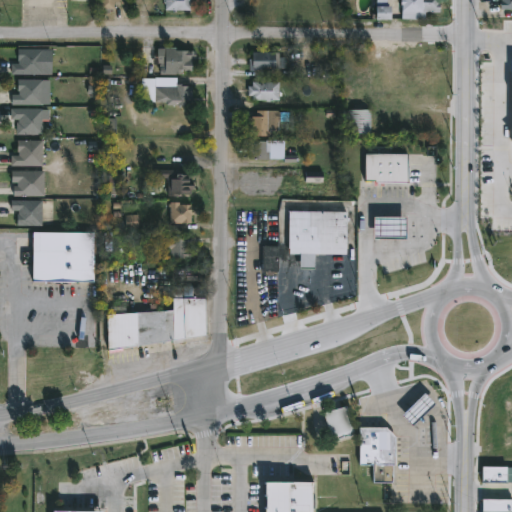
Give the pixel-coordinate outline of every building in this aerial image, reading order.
[(107,9),(107,13),(99,13),(99,10),(97,10),(97,0),(121,0),(121,1),(113,0),(113,9),(107,9)] [(188,0),(188,9),(163,9),(163,4),(162,4),(162,0),(188,0)] [(439,0),(439,12),(399,11),(399,0),(439,0)] [(511,0),(511,10),(498,10),(498,0),(511,0)] [(511,40),(511,21),(497,22),(497,40),(511,40)] [(194,51),(193,59),(190,59),(189,71),(180,70),(180,74),(157,73),(157,60),(162,60),(162,47),(175,48),(175,49),(194,51)] [(41,74),(9,74),(9,63),(16,63),(16,49),(41,48),(41,74)] [(277,52),(277,69),(249,68),(250,51),(277,52)] [(511,52),(496,53),(496,71),(511,70),(511,52)] [(433,60),(393,60),(393,84),(433,84),(433,60)] [(176,77),(176,84),(190,86),(190,102),(187,102),(187,105),(164,105),(164,102),(151,102),(153,77),(176,77)] [(41,105),(9,104),(9,94),(15,94),(16,79),(41,79),(41,105)] [(277,82),(277,100),(264,101),(264,100),(250,99),(250,96),(246,95),(246,85),(250,85),(250,81),(264,81),(264,80),(277,82)] [(495,105),(511,105),(511,85),(495,86),(495,105)] [(41,109),(41,135),(14,135),(14,122),(16,122),(16,119),(8,119),(8,108),(41,109)] [(277,110),(277,130),(268,130),(268,136),(249,136),(248,122),(247,122),(247,117),(254,116),(254,110),(277,110)] [(346,135),(369,135),(369,111),(346,111),(346,135)] [(493,135),(511,135),(511,115),(493,115),(493,135)] [(405,116),(405,135),(437,135),(437,116),(405,116)] [(41,140),(40,166),(8,165),(9,155),(15,155),(15,139),(41,140)] [(264,141),(264,152),(270,152),(270,160),(248,159),(249,152),(247,152),(247,148),(248,148),(249,141),(264,141)] [(511,146),(493,146),(493,167),(511,167),(511,146)] [(363,151),(408,152),(407,181),(363,180),(363,151)] [(179,169),(179,174),(189,174),(189,181),(192,181),(192,189),(188,189),(188,194),(184,194),(184,196),(166,196),(166,177),(153,178),(153,170),(179,169)] [(43,171),(42,196),(10,196),(11,185),(15,185),(15,182),(9,182),(9,170),(43,171)] [(250,197),(272,197),(272,172),(250,172),(250,197)] [(511,184),(503,185),(503,202),(511,201),(511,184)] [(40,200),(40,227),(15,227),(15,213),(16,213),(16,211),(9,210),(9,200),(40,200)] [(179,202),(179,204),(191,204),(191,223),(167,223),(166,204),(168,202),(179,202)] [(343,213),(343,254),(285,253),(286,211),(343,213)] [(372,237),(372,215),(404,214),(405,237),(372,237)] [(511,237),(511,221),(495,221),(495,245),(507,245),(507,237),(511,237)] [(377,248),(377,283),(442,283),(442,231),(409,231),(409,249),(377,248)] [(90,281),(29,281),(29,232),(91,232),(90,281)] [(189,235),(189,258),(170,258),(170,249),(163,248),(163,239),(170,239),(171,235),(189,235)] [(276,246),(275,272),(272,272),(272,275),(264,275),(264,272),(260,271),(260,246),(276,246)] [(201,299),(200,336),(103,350),(103,315),(108,315),(108,307),(125,306),(125,313),(169,310),(170,298),(171,298),(172,287),(203,287),(203,299),(201,299)] [(417,418),(411,424),(401,413),(423,391),(433,402),(417,418)] [(351,432),(327,438),(320,412),(345,406),(351,432)] [(394,465),(357,465),(357,427),(384,427),(394,436),(394,465)] [(499,495),(480,494),(480,467),(511,467),(511,492),(499,492),(499,495)] [(313,480),(313,511),(263,511),(263,480),(313,480)] [(511,498),(511,511),(479,511),(480,498),(511,498)]
